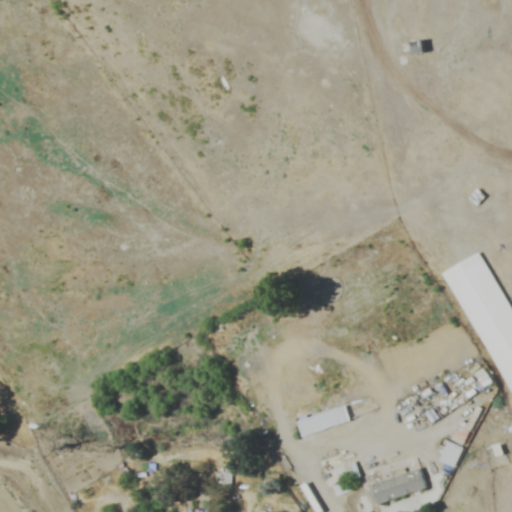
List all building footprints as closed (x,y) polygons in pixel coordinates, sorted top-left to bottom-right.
[(410,55),(421,55),(421,44),(410,44),(410,55)] [(411,224),(433,265),(445,258),(423,217),(411,224)] [(511,317),(480,253),(443,271),(504,396),(511,391),(511,317)] [(367,486),(373,506),(424,491),(418,471),(367,486)] [(230,475),(216,473),(215,485),(229,486),(230,475)]
